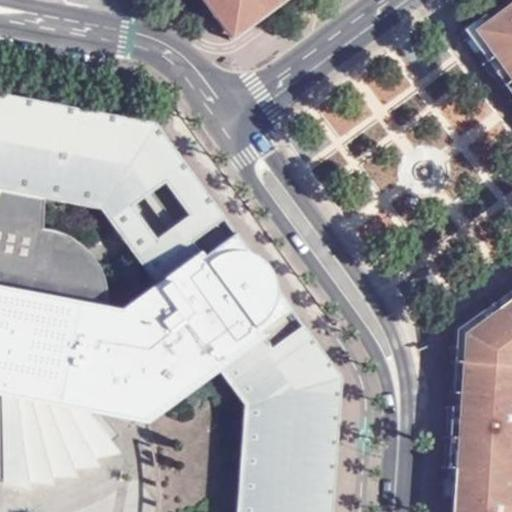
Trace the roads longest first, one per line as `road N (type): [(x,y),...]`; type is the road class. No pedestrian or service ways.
road 1 (residential): [(394,498),(407,397),(398,339),(248,120)]
road 2 (residential): [(224,136),(379,354),(391,397),(394,498)]
road 3 (residential): [(232,98),(184,44),(150,28),(25,0)]
road 4 (residential): [(0,24),(160,61),(208,114)]
road 5 (residential): [(248,120),(416,0)]
road 6 (unknown): [(399,11),(511,151)]
road 7 (unknown): [(511,196),(390,321)]
road 8 (residential): [(368,0),(232,98)]
